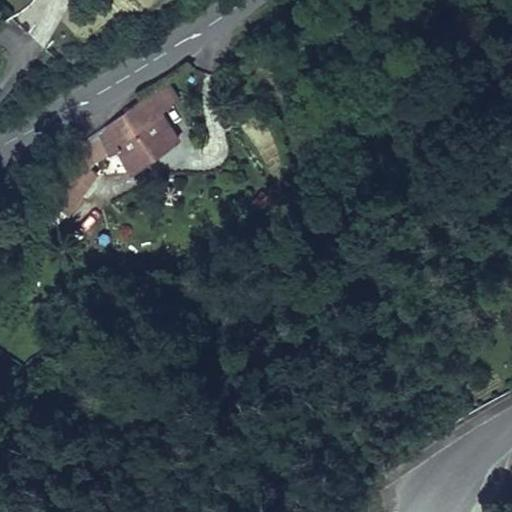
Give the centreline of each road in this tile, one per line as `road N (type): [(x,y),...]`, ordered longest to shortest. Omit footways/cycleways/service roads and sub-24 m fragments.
road 1 (tertiary): [(245,0),(51,120)]
road 2 (residential): [(51,120),(53,162),(0,276)]
road 3 (residential): [(511,420),(450,470),(433,511)]
